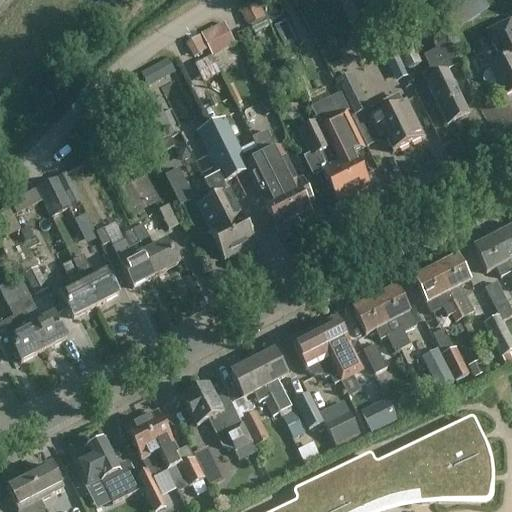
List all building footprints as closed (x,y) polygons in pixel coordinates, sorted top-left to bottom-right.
[(503,0),(487,0),(491,9),(505,4),(503,0)] [(489,70),(489,71),(488,72),(486,72),(485,73),(484,75),(483,76),(482,77),(482,79),(482,81),(482,82),(483,84),(484,85),(485,86),(486,87),(487,88),(489,88),(491,88),(492,88),(494,88),(495,87),(496,86),(503,100),(511,96),(511,53),(511,52),(511,51),(511,28),(510,23),(486,35),(500,65),(489,70)] [(229,25),(206,36),(217,57),(239,46),(229,25)] [(468,117),(447,71),(459,66),(446,40),(433,46),(436,52),(424,58),(430,71),(421,75),(447,128),(468,117)] [(410,42),(395,49),(395,50),(405,72),(406,72),(421,65),(410,42)] [(395,50),(395,49),(395,48),(382,54),(396,83),(408,77),(406,72),(405,72),(395,50)] [(305,84),(289,88),(294,105),(309,102),(305,84)] [(393,155),(424,140),(406,104),(403,105),(399,96),(352,120),(367,150),(386,140),(393,155)] [(318,127),(354,198),(370,189),(354,156),(349,159),(344,149),(359,142),(345,114),(320,126),(318,127)] [(235,179),(248,173),(245,167),(246,166),(241,155),(223,121),(209,128),(220,150),(226,162),(227,162),(235,179)] [(318,127),(320,126),(318,122),(297,132),(310,158),(318,154),(326,170),(321,173),(338,206),(354,198),(318,127)] [(235,179),(227,162),(226,162),(220,150),(209,128),(197,135),(207,156),(222,186),(235,179)] [(289,184),(274,154),(264,134),(252,140),(261,158),(262,160),(263,159),(297,226),(313,218),(297,185),(285,191),(283,187),(289,184)] [(278,235),(297,226),(263,159),(262,160),(261,158),(246,166),(245,167),(248,173),(262,201),(262,202),(278,235)] [(179,207),(193,200),(178,171),(164,178),(179,207)] [(72,208),(57,179),(37,189),(52,219),(72,208)] [(228,192),(213,199),(240,255),(256,247),(241,216),(240,216),(228,192)] [(109,243),(113,251),(121,268),(133,292),(156,280),(133,234),(122,239),(115,225),(105,230),(87,194),(77,199),(94,232),(94,233),(101,246),(109,243)] [(225,263),(240,255),(213,199),(198,207),(210,231),(209,232),(225,263)] [(169,233),(179,228),(169,208),(159,213),(169,233)] [(31,255),(35,262),(47,256),(26,214),(17,219),(22,230),(19,232),(30,255),(31,255)] [(143,229),(133,234),(156,280),(179,269),(167,245),(154,251),(143,229)] [(511,232),(497,240),(511,270),(511,232)] [(90,252),(101,246),(94,233),(83,238),(90,252)] [(511,270),(497,240),(474,252),(487,277),(497,272),(502,281),(508,278),(511,284),(511,270)] [(42,278),(35,262),(31,255),(30,255),(17,262),(34,297),(51,289),(45,277),(42,278)] [(73,264),(97,310),(119,299),(108,275),(95,281),(91,272),(84,258),(73,264)] [(436,271),(449,296),(453,305),(460,302),(464,311),(451,317),(456,326),(475,316),(461,290),(471,285),(459,259),(436,271)] [(97,310),(73,264),(63,269),(70,284),(72,286),(59,293),(62,298),(74,322),(97,310)] [(426,307),(427,307),(431,317),(447,309),(451,317),(464,311),(460,302),(453,305),(449,296),(436,271),(414,282),(426,307)] [(484,290),(498,318),(501,323),(502,323),(511,317),(511,315),(496,284),(484,290)] [(376,302),(401,353),(411,348),(405,335),(417,329),(410,316),(411,316),(398,291),(376,302)] [(20,306),(44,354),(67,343),(54,317),(42,324),(30,301),(20,306)] [(381,343),(387,340),(395,356),(401,353),(376,302),(353,314),(366,338),(376,333),(381,343)] [(0,350),(5,360),(15,355),(21,366),(44,354),(20,306),(10,311),(14,320),(0,326),(0,350)] [(501,323),(498,318),(484,325),(507,370),(511,367),(511,343),(502,323),(501,323)] [(335,388),(352,379),(362,374),(349,347),(350,347),(337,322),(336,323),(332,320),(326,323),(326,328),(315,333),(332,367),(338,364),(343,373),(330,379),(335,388)] [(305,369),(307,373),(310,377),(315,379),(321,379),(323,378),(325,382),(330,379),(343,373),(338,364),(332,367),(315,333),(304,339),(300,336),(294,340),(293,344),(292,345),(305,370),(305,369)] [(375,347),(363,353),(375,377),(387,371),(375,347)] [(455,350),(453,351),(442,357),(455,383),(459,392),(472,386),(455,350)] [(437,392),(455,383),(442,357),(438,351),(421,359),(437,392)] [(276,353),(253,365),(280,416),(292,410),(278,383),(289,378),(276,353)] [(280,416),(253,365),(230,376),(243,401),(254,395),(259,405),(265,402),(273,419),(280,416)] [(215,401),(208,388),(198,393),(194,392),(187,395),(186,399),(183,401),(197,429),(209,423),(222,449),(235,453),(250,445),(230,404),(228,403),(227,401),(225,400),(224,400),(222,399),(220,399),(218,400),(216,400),(215,401)] [(308,397),(293,404),(307,433),(322,426),(308,397)] [(367,437),(397,422),(387,403),(369,413),(372,418),(360,424),(367,437)] [(362,442),(347,413),(323,425),(338,455),(362,442)] [(187,449),(178,454),(159,415),(155,417),(154,415),(141,421),(167,473),(178,495),(205,481),(192,457),(192,458),(187,449)] [(255,415),(241,422),(255,449),(269,442),(255,415)] [(167,473),(141,421),(129,428),(130,430),(126,432),(146,473),(135,479),(152,511),(160,511),(167,508),(152,481),(167,473)] [(293,498),(294,498),(295,501),(295,502),(295,503),(295,504),(294,505),(279,511),(372,511),(383,508),(387,506),(397,504),(402,502),(408,501),(417,500),(418,500),(418,501),(419,504),(419,505),(420,506),(422,506),(442,504),(483,504),(485,504),(486,503),(487,503),(488,502),(488,501),(489,500),(489,499),(492,484),(491,471),(491,466),(490,462),(485,446),(474,423),(473,423),(473,422),(472,422),(470,421),(469,421),(468,422),(377,465),(376,465),(375,465),(374,465),(373,464),(372,460),(371,459),(369,458),(368,458),(367,458),(296,492),(295,493),(294,494),(293,495),(293,496),(293,497),(293,498)] [(132,475),(116,484),(113,477),(120,474),(105,444),(99,447),(95,445),(90,448),(88,452),(86,453),(90,459),(75,467),(86,489),(101,482),(113,506),(128,497),(134,507),(146,501),(132,475)] [(192,457),(205,481),(210,490),(225,482),(207,449),(192,457)] [(51,468),(28,479),(41,504),(64,493),(51,468)] [(44,511),(41,504),(28,479),(6,491),(17,511),(52,511),(51,511),(44,511)]
